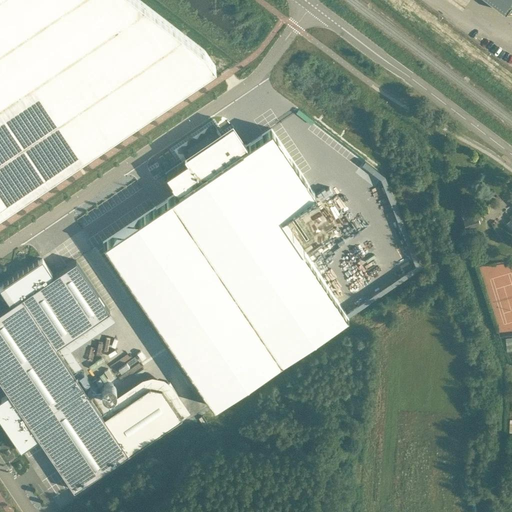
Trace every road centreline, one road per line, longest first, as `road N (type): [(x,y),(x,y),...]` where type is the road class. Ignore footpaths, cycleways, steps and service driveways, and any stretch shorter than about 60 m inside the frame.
road 1 (unclassified): [(0,250),(262,73),(311,4)]
road 2 (tertiary): [(511,155),(311,4)]
